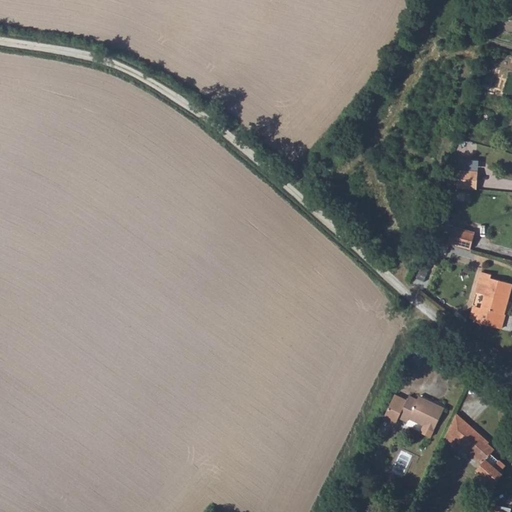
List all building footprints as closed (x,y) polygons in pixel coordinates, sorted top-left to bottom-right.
[(511,81),(500,80),(499,95),(511,96),(511,81)] [(474,173),(455,172),(454,190),(474,190),(474,173)] [(474,232),(450,227),(447,236),(472,241),(474,232)] [(472,241),(447,236),(445,244),(470,250),(472,241)] [(511,285),(489,280),(489,276),(479,274),(474,294),(484,296),(481,312),(478,323),(477,327),(502,331),(511,285)] [(481,312),(473,310),(471,322),(478,323),(481,312)] [(420,365),(427,349),(419,345),(412,361),(420,365)] [(396,419),(406,402),(392,394),(381,419),(392,426),(396,419)] [(431,408),(409,398),(406,402),(396,419),(405,423),(407,420),(430,431),(442,411),(432,406),(431,408)] [(480,442),(452,415),(439,440),(450,449),(454,444),(478,466),(489,453),(480,445),(480,442)] [(486,457),(478,466),(473,471),(489,487),(496,478),(494,476),(500,470),(486,457)]
